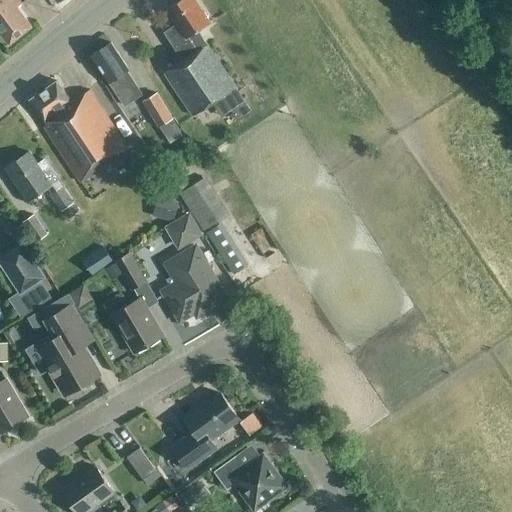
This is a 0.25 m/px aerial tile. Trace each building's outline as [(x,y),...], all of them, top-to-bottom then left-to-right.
[(0,0),(0,33),(8,44),(31,26),(17,6),(21,3),(18,0),(0,0)] [(186,58),(164,73),(193,116),(212,103),(222,118),(231,112),(237,121),(252,111),(237,87),(199,30),(210,23),(207,19),(208,16),(205,11),(202,11),(194,0),(177,0),(178,1),(167,8),(181,30),(171,36),(186,58)] [(129,70),(111,42),(91,55),(109,83),(124,106),(142,94),(127,71),(129,70)] [(80,182),(129,150),(89,90),(72,102),(57,81),(30,100),(46,124),(43,126),(80,182)] [(173,118),(157,91),(141,101),(157,128),(173,118)] [(29,152),(5,168),(28,201),(49,187),(53,193),(51,194),(62,211),(73,203),(44,159),(37,164),(29,152)] [(187,187),(168,157),(159,162),(178,192),(187,187)] [(178,193),(203,232),(228,217),(204,178),(178,193)] [(178,202),(157,197),(153,216),(173,221),(178,202)] [(74,205),(64,212),(68,218),(78,211),(74,205)] [(47,234),(34,214),(21,222),(35,242),(47,234)] [(202,236),(189,214),(163,229),(176,251),(202,236)] [(206,233),(233,275),(248,265),(221,223),(206,233)] [(24,243),(0,258),(0,261),(21,293),(41,279),(46,276),(24,243)] [(227,298),(196,247),(173,260),(184,279),(164,291),(181,320),(195,311),(198,315),(227,298)] [(277,247),(261,258),(271,274),(288,263),(277,247)] [(81,263),(91,277),(112,263),(102,248),(81,263)] [(133,288),(139,299),(113,314),(135,352),(164,336),(147,308),(157,303),(128,253),(113,262),(130,290),(133,288)] [(68,294),(78,309),(92,300),(82,285),(68,294)] [(53,316),(43,322),(47,331),(51,329),(56,338),(44,345),(52,359),(49,368),(53,375),(57,376),(67,393),(98,375),(82,348),(93,341),(86,330),(72,305),(53,316)] [(0,432),(28,416),(6,379),(0,382),(0,432)] [(198,409),(197,407),(184,416),(195,432),(173,447),(188,469),(216,448),(210,440),(239,419),(221,393),(198,409)] [(158,476),(138,448),(125,458),(146,485),(158,476)] [(236,455),(214,472),(227,490),(235,484),(244,496),(251,507),(255,511),(260,511),(269,506),(267,503),(288,487),(264,453),(245,467),(236,455)] [(62,491),(77,511),(87,511),(115,492),(96,467),(62,491)] [(179,496),(188,509),(196,503),(187,490),(179,496)] [(161,502),(168,511),(169,511),(177,506),(170,496),(161,502)] [(122,502),(109,510),(109,511),(127,511),(128,511),(122,502)]
